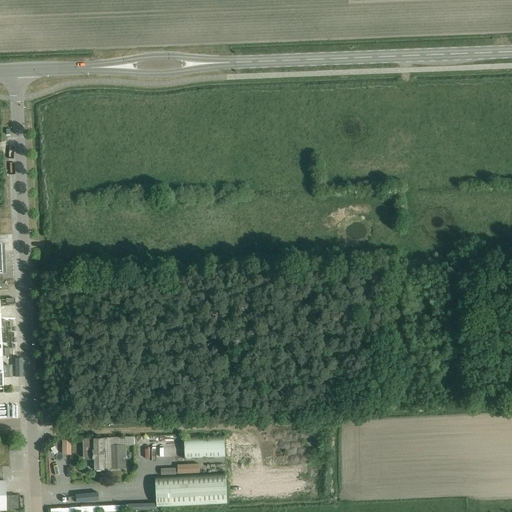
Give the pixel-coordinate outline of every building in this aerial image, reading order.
[(185,458),(225,457),(224,434),(184,436),(185,458)] [(111,438),(111,439),(104,440),(85,441),(83,443),(83,459),(86,461),(92,461),(93,473),(106,473),(106,470),(112,470),(126,470),(126,446),(134,446),(134,438),(111,438)] [(198,465),(177,466),(178,474),(199,473),(198,465)] [(156,507),(227,504),(226,473),(155,477),(156,507)] [(5,510),(18,509),(17,495),(5,496),(4,481),(0,480),(0,510),(5,511),(5,510)]
